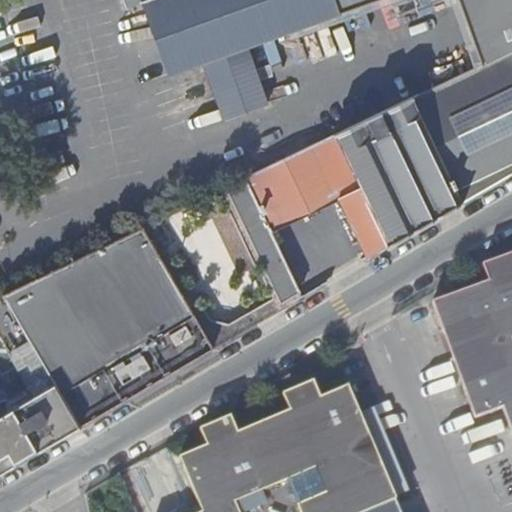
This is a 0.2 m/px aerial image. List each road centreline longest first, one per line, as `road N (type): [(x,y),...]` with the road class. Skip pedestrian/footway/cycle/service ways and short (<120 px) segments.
road 1 (unclassified): [(0,504),(511,208)]
road 2 (unknown): [(110,198),(424,33)]
road 3 (unknown): [(63,0),(110,198)]
road 4 (unknown): [(35,240),(0,99)]
